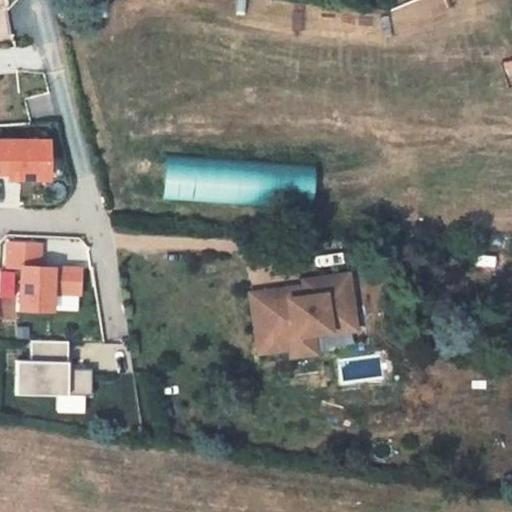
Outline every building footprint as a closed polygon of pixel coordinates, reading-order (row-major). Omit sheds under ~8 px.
[(0,179),(50,180),(50,142),(0,141),(0,179)] [(309,208),(312,167),(170,156),(167,197),(309,208)] [(41,268),(41,244),(7,244),(6,269),(22,269),(22,311),(57,312),(57,295),(79,295),(80,268),(41,268)] [(13,273),(0,273),(0,296),(13,297),(13,273)] [(260,353),(291,349),(292,357),(318,353),(316,335),(358,329),(350,274),(302,280),(303,287),(252,294),(260,353)] [(68,363),(68,342),(32,342),(31,362),(17,362),(16,396),(70,396),(70,395),(91,395),(91,371),(70,371),(70,363),(68,363)]
